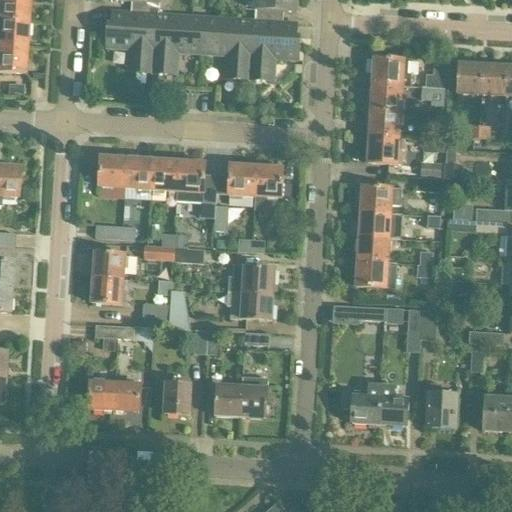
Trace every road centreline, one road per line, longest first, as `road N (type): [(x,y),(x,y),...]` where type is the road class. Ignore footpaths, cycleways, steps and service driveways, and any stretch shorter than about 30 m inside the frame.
road 1 (residential): [(62,124),(46,458)]
road 2 (residential): [(299,471),(319,142)]
road 3 (residential): [(319,142),(62,124)]
road 4 (residential): [(299,471),(46,458)]
road 5 (residential): [(511,484),(299,471)]
road 6 (residential): [(511,33),(326,22)]
road 7 (residential): [(71,0),(62,124)]
road 8 (residential): [(319,142),(326,22)]
